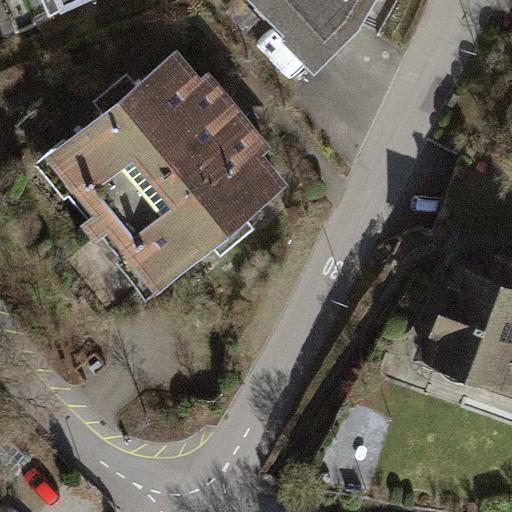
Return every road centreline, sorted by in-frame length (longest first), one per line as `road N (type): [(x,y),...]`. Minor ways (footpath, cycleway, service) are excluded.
road 1 (residential): [(197,511),(478,0)]
road 2 (residential): [(0,340),(79,431),(188,511)]
